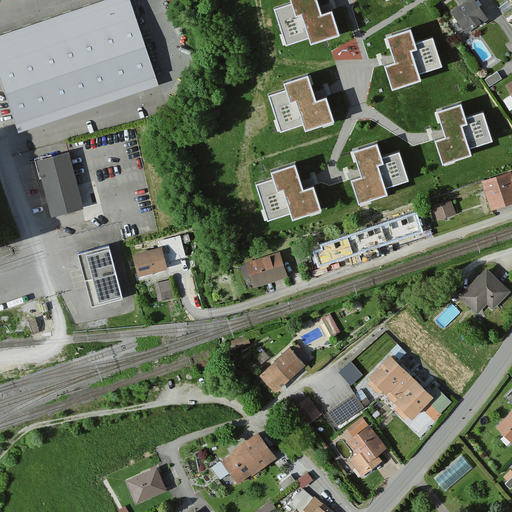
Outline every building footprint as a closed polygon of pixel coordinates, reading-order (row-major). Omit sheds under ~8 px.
[(127,0),(101,0),(0,32),(0,72),(16,123),(153,79),(127,0)] [(311,43),(339,34),(329,4),(320,7),(317,0),(290,0),(292,3),(273,8),(285,44),(309,36),(311,43)] [(471,0),(470,1),(469,0),(455,0),(461,7),(451,13),(464,33),(470,28),(473,33),(489,22),(473,0),(471,0)] [(419,73),(442,66),(433,37),(414,43),(409,28),(385,36),(390,50),(393,61),(384,64),(390,82),(392,88),(421,79),(419,73)] [(306,129),(333,120),(324,90),(315,92),(311,81),(308,73),(284,81),(286,88),(268,94),(279,129),(304,121),(306,129)] [(471,147),(493,140),(484,111),(466,117),(461,102),(437,110),(442,125),(445,135),(436,138),(442,156),(443,162),(472,153),(471,147)] [(386,187),(409,180),(399,151),(381,157),(376,142),(352,150),(357,164),(360,175),(351,178),(357,196),(359,202),(388,193),(386,187)] [(83,209),(69,155),(37,164),(51,217),(83,209)] [(293,218),(320,209),(310,179),(301,182),(298,170),(295,162),(271,170),(273,177),(255,183),(258,194),(264,213),(266,218),(291,211),(293,218)] [(511,174),(511,175),(511,172),(482,181),(491,210),(511,203),(511,174)] [(456,215),(452,201),(432,207),(436,222),(456,215)] [(414,222),(411,215),(400,219),(402,226),(414,222)] [(385,248),(378,224),(353,232),(361,256),(385,248)] [(179,236),(163,240),(167,257),(183,253),(179,236)] [(85,250),(97,303),(131,295),(118,242),(85,250)] [(303,246),(292,249),(297,266),(307,263),(303,246)] [(169,270),(162,247),(133,255),(139,278),(169,270)] [(288,276),(281,253),(247,264),(254,287),(288,276)] [(511,293),(486,270),(459,299),(478,315),(487,305),(494,311),(511,293)] [(174,300),(170,282),(155,285),(159,303),(174,300)] [(335,334),(325,316),(316,321),(326,339),(335,334)] [(250,344),(247,337),(230,344),(233,352),(250,344)] [(309,358),(297,346),(291,352),(289,349),(259,376),(276,394),(306,366),(304,363),(309,358)] [(434,398),(390,356),(369,378),(372,381),(367,386),(379,397),(383,393),(397,407),(393,411),(404,421),(409,416),(413,421),(434,398)] [(352,383),(364,372),(353,358),(340,368),(352,383)] [(354,397),(353,395),(326,414),(337,429),(364,410),(363,408),(369,403),(361,392),(354,397)] [(321,416),(308,399),(292,411),(306,429),(321,416)] [(511,413),(497,429),(511,443),(511,413)] [(367,428),(361,420),(346,431),(352,439),(347,443),(357,456),(349,463),(360,478),(382,461),(378,456),(387,449),(369,426),(367,428)] [(277,458),(258,433),(233,452),(234,454),(223,462),(239,483),(251,474),(253,476),(277,458)] [(461,452),(436,477),(447,488),(472,463),(461,452)] [(223,469),(217,461),(209,466),(214,474),(223,469)] [(167,492),(157,469),(126,482),(137,506),(167,492)] [(511,487),(511,474),(509,472),(503,479),(507,483),(504,486),(509,491),(511,487)] [(257,511),(266,511),(275,503),(269,496),(256,510),(257,511)] [(332,511),(313,497),(301,511),(332,511)]
